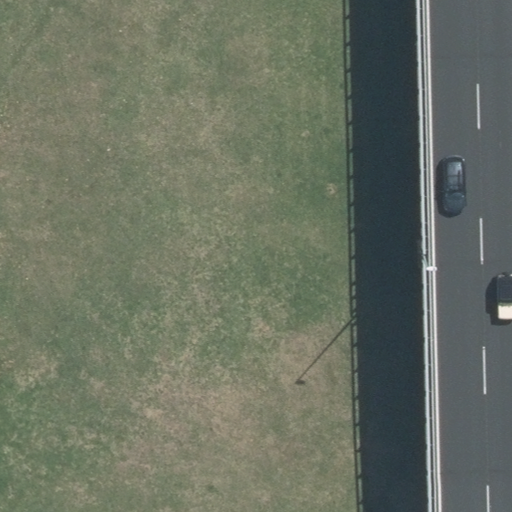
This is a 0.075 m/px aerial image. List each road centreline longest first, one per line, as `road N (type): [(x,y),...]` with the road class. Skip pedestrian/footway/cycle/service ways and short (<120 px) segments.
road 1 (motorway): [(472,0),(483,511)]
road 2 (motorway): [(58,511),(63,0)]
